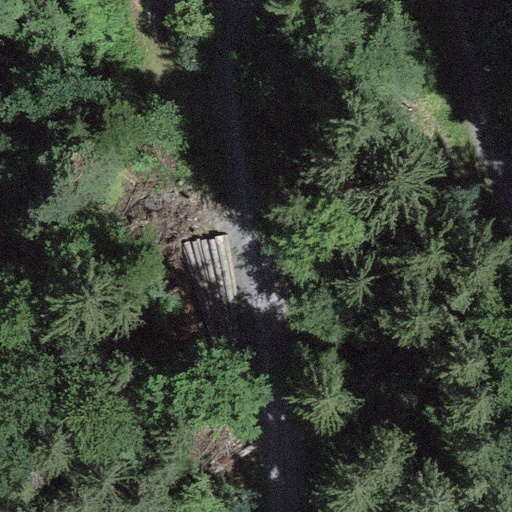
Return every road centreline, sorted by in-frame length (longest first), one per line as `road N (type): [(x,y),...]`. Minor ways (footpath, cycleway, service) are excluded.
road 1 (track): [(287,511),(277,361),(233,62),(241,0)]
road 2 (track): [(465,0),(511,171)]
